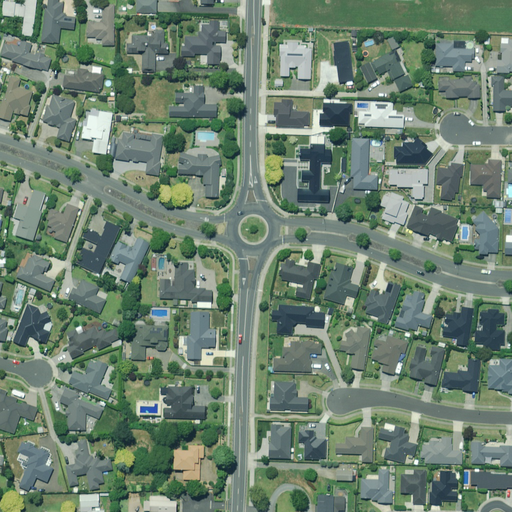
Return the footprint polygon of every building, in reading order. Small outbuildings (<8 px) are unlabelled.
[(16,3),(16,2),(15,2),(4,1),(2,15),(14,16),(15,16),(25,16),(25,19),(24,19),(22,35),(34,36),(37,0),(24,0),(24,4),(16,3)] [(74,29),(76,16),(66,15),(66,13),(63,13),(65,3),(59,2),(58,0),(48,0),(47,8),(46,8),(42,41),(59,44),(61,27),(74,29)] [(136,0),(136,12),(158,13),(158,0),(136,0)] [(418,0),(409,0),(409,11),(418,11),(418,0)] [(436,0),(419,0),(419,11),(436,12),(436,0)] [(116,5),(103,4),(103,21),(87,21),(87,36),(97,37),(97,39),(103,39),(102,45),(115,45),(115,29),(116,5)] [(208,62),(220,62),(220,58),(221,58),(222,44),(215,44),(215,40),(226,41),(227,30),(219,30),(219,19),(211,19),(211,23),(203,23),(203,30),(200,30),(200,36),(186,35),(186,44),(183,44),(183,55),(195,55),(195,52),(209,53),(208,62)] [(164,42),(165,30),(155,30),(155,36),(133,34),(132,43),(129,43),(128,52),(143,53),(142,72),(155,73),(157,53),(166,54),(167,42),(164,42)] [(497,60),(497,72),(507,73),(507,72),(511,71),(511,39),(509,39),(509,44),(501,43),(501,52),(503,52),(503,60),(497,60)] [(12,61),(35,68),(43,70),(43,68),(48,70),(52,59),(45,56),(45,54),(36,51),(35,54),(29,52),(32,43),(22,40),(20,47),(4,42),(0,55),(13,59),(12,61)] [(311,79),(312,49),(306,49),(306,46),(299,45),(299,43),(288,42),(288,45),(280,44),(280,56),(282,56),(281,76),(290,76),(290,67),(299,67),(298,78),(311,79)] [(453,71),(466,71),(466,61),(472,62),(472,58),(476,58),(476,49),(454,48),(455,44),(437,43),(436,66),(453,67),(453,71)] [(402,60),(398,50),(390,54),(371,62),(373,66),(375,65),(380,74),(390,69),(400,91),(414,85),(409,75),(402,60)] [(370,65),(360,69),(367,85),(377,80),(370,65)] [(102,92),(105,72),(91,70),(79,68),(78,75),(65,74),(63,87),(102,92)] [(22,79),(11,76),(5,98),(3,98),(0,109),(0,117),(11,120),(14,112),(26,115),(33,91),(20,88),(22,79)] [(460,98),(460,95),(468,95),(468,99),(480,98),(480,84),(477,84),(477,80),(474,80),(474,76),(465,76),(465,80),(438,81),(438,90),(445,90),(446,98),(460,98)] [(511,106),(511,76),(492,76),(491,85),(494,85),(493,110),(506,111),(506,106),(511,106)] [(204,85),(194,85),(194,93),(176,93),(175,102),(185,103),(185,107),(169,106),(169,116),(217,117),(217,104),(204,104),(204,85)] [(48,104),(43,120),(48,122),(47,124),(60,128),(57,137),(69,141),(76,119),(70,117),(75,101),(53,94),(49,105),(48,104)] [(359,113),(359,124),(365,124),(365,127),(403,129),(404,117),(396,117),(396,112),(392,112),(392,105),(370,104),(370,113),(359,113)] [(94,140),(93,152),(107,154),(110,133),(113,115),(112,115),(113,113),(99,111),(99,113),(98,116),(89,115),(88,117),(86,125),(83,125),(81,138),(89,139),(94,140)] [(133,159),(133,161),(139,161),(139,160),(147,161),(146,174),(159,175),(164,135),(152,134),(151,141),(135,139),(135,133),(123,132),(122,139),(118,139),(116,159),(130,160),(130,159),(133,159)] [(370,139),(352,138),(351,177),(354,177),(354,189),(378,189),(378,175),(368,175),(370,139)] [(201,151),(201,157),(181,151),(178,162),(184,162),(184,164),(178,165),(179,174),(199,175),(204,175),(204,183),(206,183),(205,196),(218,197),(219,165),(223,164),(221,155),(213,157),(209,157),(209,152),(201,151)] [(502,160),(489,160),(489,165),(471,164),(471,184),(484,185),(484,191),(487,191),(487,197),(500,197),(502,160)] [(456,183),(457,163),(433,162),(432,182),(442,183),(442,187),(452,187),(452,183),(456,183)] [(324,176),(303,175),(303,188),(313,189),(313,194),(323,195),(324,176)] [(45,193),(34,189),(28,207),(18,203),(14,217),(21,219),(16,235),(33,240),(42,211),(40,210),(45,193)] [(80,208),(68,204),(64,214),(51,210),(48,219),(50,220),(48,225),(53,227),(52,230),(57,231),(55,238),(67,242),(80,208)] [(415,204),(404,230),(424,239),(426,233),(435,236),(434,238),(442,241),(443,237),(452,241),(460,225),(457,223),(459,219),(432,207),(428,215),(422,213),(424,208),(415,204)] [(498,227),(483,211),(473,221),(477,226),(474,229),(480,234),(480,239),(474,239),(474,249),(480,249),(480,254),(488,254),(488,252),(496,252),(498,227)] [(101,234),(87,228),(83,238),(97,244),(98,244),(95,253),(83,248),(76,264),(100,274),(103,267),(120,227),(105,220),(102,228),(105,229),(103,235),(101,234)] [(151,243),(138,237),(133,248),(119,241),(110,260),(119,264),(120,261),(127,264),(120,278),(132,283),(151,243)] [(47,271),(51,262),(31,253),(25,267),(21,265),(16,276),(50,291),(55,280),(42,275),(44,270),(47,271)] [(285,264),(280,262),(277,275),(282,277),(281,279),(304,284),(303,288),(298,286),(296,296),(311,299),(319,264),(309,262),(307,268),(294,264),(295,261),(286,259),(285,264)] [(353,267),(336,262),(333,271),(332,271),(323,298),(344,304),(347,295),(356,297),(359,286),(349,283),(353,267)] [(189,263),(175,263),(175,279),(160,279),(160,298),(174,298),(186,299),(191,299),(191,302),(198,302),(198,307),(212,307),(213,290),(206,290),(206,288),(195,288),(195,270),(188,270),(189,263)] [(99,287),(81,279),(77,290),(69,286),(65,297),(100,313),(106,300),(96,295),(99,287)] [(389,282),(384,297),(379,295),(380,293),(372,289),(369,296),(368,295),(365,305),(368,306),(366,312),(378,317),(377,320),(388,324),(401,286),(389,282)] [(424,300),(426,293),(414,290),(411,302),(404,300),(401,310),(407,311),(405,318),(397,316),(394,327),(409,331),(410,327),(416,329),(417,325),(429,328),(432,316),(422,313),(426,300),(424,300)] [(47,323),(54,320),(49,310),(43,313),(39,311),(40,308),(28,303),(13,341),(26,346),(29,336),(46,342),(51,331),(45,329),(47,323)] [(315,307),(279,305),(279,311),(272,310),(272,320),(277,321),(277,333),(292,334),(293,323),(303,324),(303,326),(323,327),(324,313),(315,312),(315,307)] [(445,323),(448,324),(448,327),(444,326),(443,336),(457,338),(456,344),(469,346),(475,308),(463,307),(462,314),(446,312),(445,323)] [(209,312),(192,311),(191,336),(188,336),(187,358),(201,358),(201,346),(215,346),(216,328),(209,328),(209,312)] [(0,339),(5,341),(8,328),(6,327),(8,321),(0,318),(0,339)] [(134,341),(131,341),(130,359),(146,360),(147,346),(157,346),(156,350),(165,350),(166,340),(167,340),(168,327),(168,326),(143,325),(143,326),(135,325),(134,341)] [(371,328),(358,326),(357,332),(355,333),(353,329),(344,333),(348,340),(342,340),(340,350),(347,351),(347,352),(353,354),(351,367),(364,370),(371,328)] [(70,340),(68,341),(69,345),(66,346),(69,357),(84,353),(82,348),(96,344),(98,349),(113,344),(112,341),(117,339),(114,330),(109,331),(108,329),(98,332),(97,327),(81,332),(79,328),(67,332),(70,340)] [(386,341),(376,338),(374,345),(379,347),(378,350),(374,349),(371,359),(384,363),(382,371),(395,374),(402,351),(405,353),(408,342),(388,336),(386,341)] [(322,342),(291,341),(291,347),(283,347),(282,358),(274,358),(274,370),(311,371),(311,353),(321,353),(322,342)] [(411,369),(409,376),(422,379),(423,377),(425,378),(424,382),(437,385),(445,349),(432,346),(430,355),(433,355),(431,362),(424,361),(426,349),(417,346),(414,358),(412,358),(409,369),(411,369)] [(489,365),(488,389),(502,390),(502,391),(509,392),(508,393),(511,393),(511,359),(500,359),(500,365),(489,365)] [(480,361),(468,360),(467,371),(459,370),(459,373),(444,372),(442,387),(463,389),(463,390),(478,392),(480,361)] [(73,371),(68,383),(73,384),(72,386),(88,392),(89,391),(107,398),(111,389),(100,384),(108,365),(97,361),(96,363),(90,361),(84,375),(73,371)] [(296,397),(297,382),(274,382),(274,398),(270,398),(270,409),(308,410),(308,398),(296,397)] [(169,394),(166,394),(165,405),(171,405),(171,408),(164,408),(163,417),(204,419),(205,406),(193,406),(193,387),(169,386),(169,394)] [(18,398),(10,396),(3,393),(4,389),(0,388),(0,412),(1,412),(0,413),(0,428),(14,434),(21,416),(33,420),(38,407),(23,402),(22,404),(17,402),(18,398)] [(81,395),(65,388),(60,401),(69,406),(69,410),(66,410),(66,416),(69,416),(68,429),(86,430),(86,413),(99,418),(103,410),(79,400),(81,395)] [(291,457),(292,426),(282,426),(282,424),(272,424),(271,442),(270,442),(269,457),(291,457)] [(405,428),(395,426),(394,432),(381,429),(379,438),(392,441),(390,448),(386,447),(383,458),(405,462),(407,454),(415,456),(417,444),(408,442),(409,435),(404,434),(405,428)] [(373,427),(361,427),(361,438),(346,437),(346,443),(336,443),(336,453),(362,454),(362,462),(373,462),(373,427)] [(452,437),(442,437),(442,441),(430,441),(430,445),(423,445),(423,451),(421,451),(421,458),(425,458),(425,463),(463,464),(463,449),(452,449),(452,437)] [(79,449),(76,450),(77,458),(75,458),(76,464),(66,466),(69,486),(79,484),(77,475),(88,473),(91,489),(104,487),(102,474),(112,473),(110,461),(100,462),(99,457),(94,458),(93,455),(90,456),(87,440),(78,441),(79,449)] [(50,453),(22,441),(18,452),(30,457),(27,465),(28,465),(19,486),(31,492),(37,478),(47,482),(53,468),(45,464),(50,453)] [(500,447),(484,446),(484,441),(471,441),(470,464),(485,464),(485,457),(501,457),(500,466),(511,466),(511,445),(500,445),(500,447)] [(172,448),(172,452),(174,452),(173,470),(184,471),(184,480),(196,480),(200,477),(201,464),(201,459),(204,459),(205,445),(189,444),(188,449),(172,448)] [(353,469),(337,469),(336,480),(353,480),(353,469)] [(389,470),(379,469),(378,480),(362,479),(361,498),(372,498),(372,500),(378,500),(378,502),(392,503),(393,489),(389,489),(389,470)] [(426,470),(414,470),(414,475),(401,474),(401,493),(413,493),(413,504),(425,504),(426,470)] [(458,473),(441,471),(440,482),(433,481),(430,503),(441,505),(442,499),(456,501),(457,492),(458,488),(457,488),(458,473)] [(511,473),(491,473),(471,472),(470,485),(478,485),(478,488),(507,489),(507,488),(511,487),(511,473)] [(98,493),(78,493),(78,506),(98,505),(98,493)] [(172,501),(172,496),(151,495),(150,500),(144,500),(144,511),(158,511),(177,511),(178,501),(172,501)] [(339,511),(339,510),(345,510),(345,496),(334,495),(324,495),(317,495),(316,511),(339,511)]
